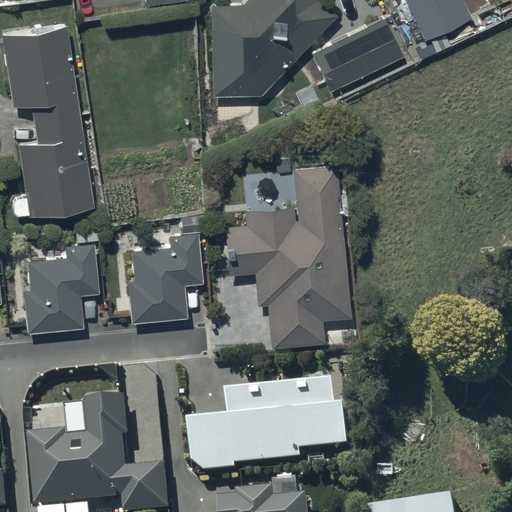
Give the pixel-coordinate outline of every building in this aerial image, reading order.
[(245,0),(241,5),(208,6),(210,98),(258,96),(333,15),(317,0),(245,0)] [(463,0),(406,0),(427,40),(472,17),(463,0)] [(309,53),(328,92),(401,56),(382,17),(309,53)] [(90,208),(65,22),(0,30),(0,70),(6,113),(27,110),(31,142),(15,144),(22,198),(14,199),(16,216),(27,214),(28,216),(90,208)] [(348,319),(332,166),(289,170),(293,206),(242,212),(243,226),(221,228),(225,275),(250,273),(254,309),(265,308),(269,349),(321,344),(319,323),(348,319)] [(125,275),(128,315),(185,312),(182,278),(200,277),(197,226),(204,226),(203,209),(179,211),(180,227),(167,228),(168,240),(130,243),(132,275),(125,275)] [(96,290),(92,240),(63,243),(64,255),(25,258),(27,287),(21,287),(24,330),(81,325),(79,292),(96,290)] [(194,467),(204,476),(237,473),(237,470),(303,464),(302,455),(351,451),(347,412),(336,413),(334,388),(227,398),(230,423),(190,427),(194,467)] [(36,511),(40,511),(67,511),(67,509),(124,504),(124,511),(170,511),(167,468),(127,471),(125,440),(130,440),(127,401),(86,404),(89,439),(69,440),(69,435),(30,438),(36,511)] [(0,511),(8,511),(6,477),(1,477),(0,461),(0,457),(3,458),(0,418),(0,511)] [(308,511),(307,499),(300,500),(299,484),(296,484),(295,474),(280,475),(281,486),(276,486),(276,494),(239,497),(240,502),(220,504),(220,511),(308,511)] [(455,511),(452,490),(363,504),(363,511),(455,511)]
